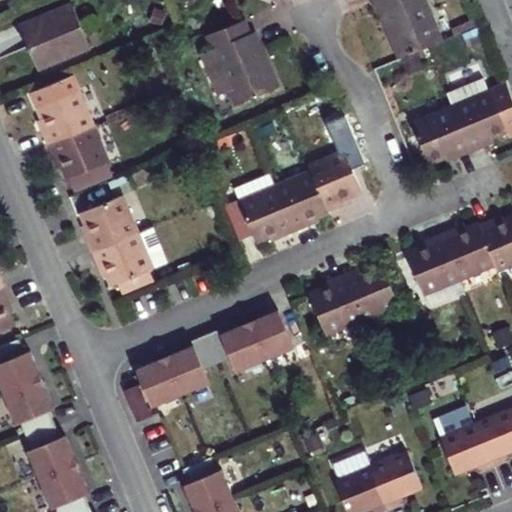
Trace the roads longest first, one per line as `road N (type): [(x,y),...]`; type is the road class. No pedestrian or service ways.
road 1 (residential): [(83,355),(407,215)]
road 2 (residential): [(407,215),(362,90),(329,54),(307,5)]
road 3 (residential): [(0,155),(83,355)]
road 4 (residential): [(83,355),(149,511)]
